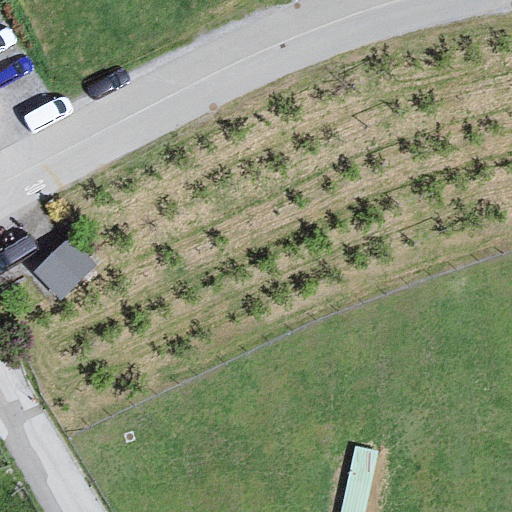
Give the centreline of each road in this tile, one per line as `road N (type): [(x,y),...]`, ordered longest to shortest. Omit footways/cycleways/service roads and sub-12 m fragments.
road 1 (residential): [(404,0),(241,59),(0,200)]
road 2 (residential): [(76,511),(0,385)]
